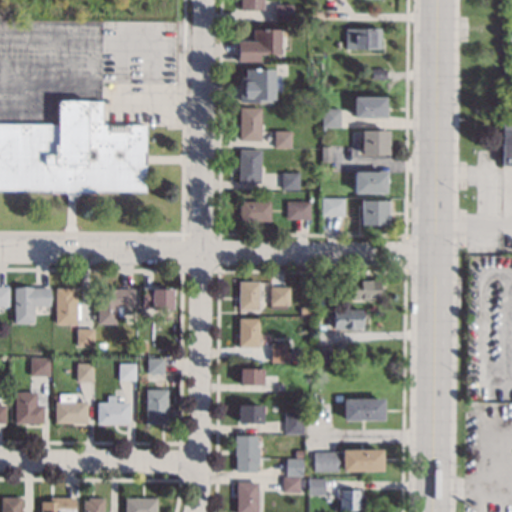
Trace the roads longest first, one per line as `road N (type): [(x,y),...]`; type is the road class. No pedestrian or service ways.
road 1 (residential): [(203,0),(194,511)]
road 2 (tertiary): [(436,0),(430,511)]
road 3 (residential): [(434,254),(0,252)]
road 4 (residential): [(197,464),(0,461)]
